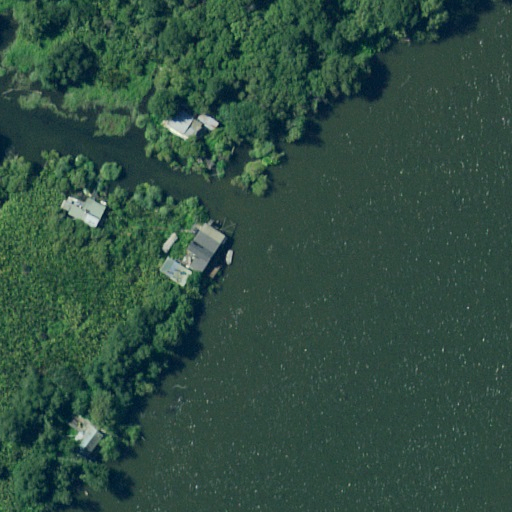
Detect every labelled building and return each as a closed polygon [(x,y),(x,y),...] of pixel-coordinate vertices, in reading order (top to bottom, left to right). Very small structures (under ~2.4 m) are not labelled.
[(217,123),(208,117),(202,113),(197,120),(177,108),(166,125),(192,141),(203,125),(212,130),(217,123)] [(73,225),(75,219),(96,229),(106,208),(88,199),(89,196),(81,193),(75,205),(65,200),(61,208),(68,211),(64,220),(73,225)] [(187,253),(195,258),(189,268),(201,275),(207,266),(225,237),(204,224),(187,253)] [(192,272),(168,257),(159,271),(182,286),(192,272)] [(74,440),(79,444),(73,452),(85,461),(105,435),(93,426),(75,412),(61,430),(68,436),(71,432),(78,436),(74,440)]
